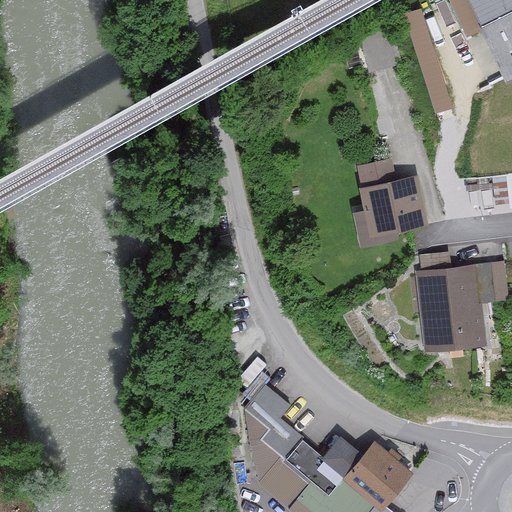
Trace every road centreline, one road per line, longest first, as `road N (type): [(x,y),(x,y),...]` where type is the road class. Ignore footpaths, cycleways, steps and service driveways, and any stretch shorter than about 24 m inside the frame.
road 1 (unclassified): [(451,442),(361,410),(321,380),(280,329),(244,232),(196,0)]
road 2 (residential): [(511,223),(443,231),(378,41)]
